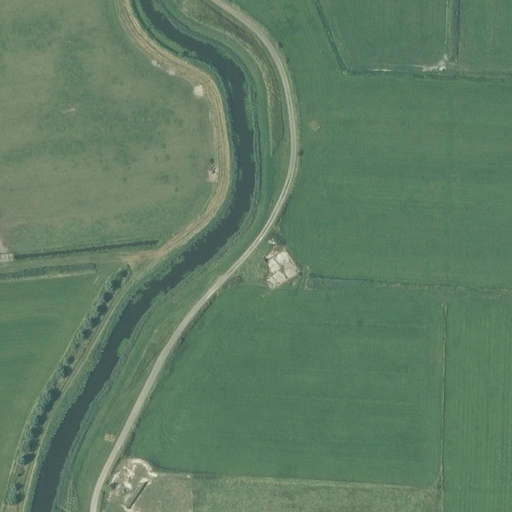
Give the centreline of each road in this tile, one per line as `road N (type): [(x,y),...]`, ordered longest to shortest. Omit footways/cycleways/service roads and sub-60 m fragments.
road 1 (track): [(20,511),(40,430),(114,302),(217,204),(225,174),(211,90),(152,51),(122,0)]
road 2 (track): [(152,261),(0,267)]
